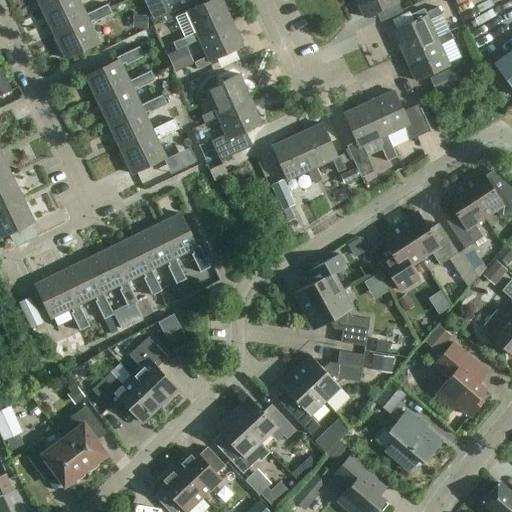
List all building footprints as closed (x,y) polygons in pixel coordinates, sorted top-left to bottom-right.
[(36,0),(42,11),(64,0),(36,0)] [(64,0),(42,11),(54,35),(88,19),(86,16),(78,0),(64,0)] [(143,0),(153,20),(170,12),(164,0),(143,0)] [(194,34),(181,40),(174,43),(177,51),(186,47),(197,42),(196,39),(230,23),(219,0),(214,0),(184,13),(194,34)] [(354,0),(363,19),(396,4),(394,0),(354,0)] [(108,5),(86,16),(88,19),(54,35),(66,60),(100,43),(90,23),(94,21),(95,22),(112,14),(108,5)] [(410,23),(391,32),(403,57),(437,42),(435,39),(428,21),(440,16),(437,8),(426,13),(424,8),(407,16),(410,23)] [(133,15),(133,29),(148,29),(148,15),(133,15)] [(196,39),(197,42),(205,59),(194,64),(192,65),(196,72),(209,66),(208,63),(242,48),(230,23),(196,39)] [(469,32),(458,37),(468,57),(479,52),(469,32)] [(437,42),(403,57),(414,82),(448,67),(439,46),(451,40),(448,33),(435,39),(437,42)] [(194,64),(186,47),(177,51),(167,55),(174,73),(192,65),(194,64)] [(131,86),(129,83),(121,66),(126,63),(127,64),(144,56),(140,48),(117,59),(118,61),(85,77),(97,102),(131,86)] [(511,49),(493,64),(511,89),(511,49)] [(456,65),(433,74),(441,92),(463,82),(456,65)] [(17,87),(11,90),(1,68),(0,68),(0,84),(9,104),(22,97),(17,87)] [(133,90),(145,84),(155,79),(151,72),(129,83),(131,86),(97,102),(108,126),(142,110),(141,107),(133,90)] [(216,116),(249,101),(238,76),(204,92),(214,112),(201,118),(204,125),(217,119),(216,116)] [(49,102),(65,98),(60,80),(44,85),(49,102)] [(401,112),(392,92),(367,104),(383,138),(387,136),(403,128),(409,141),(416,138),(410,125),(408,126),(401,112)] [(163,96),(141,107),(142,110),(108,126),(120,150),(154,134),(152,131),(144,114),(167,103),(163,96)] [(216,116),(217,119),(225,136),(212,142),(220,160),(252,145),(246,132),(261,126),(249,101),(216,116)] [(375,171),(364,147),(381,139),(383,144),(380,145),(387,161),(397,156),(387,136),(383,138),(367,104),(343,115),(355,142),(348,145),(362,177),(375,171)] [(401,112),(408,126),(410,125),(425,118),(419,105),(401,112)] [(178,127),(175,120),(152,131),(154,134),(120,150),(132,175),(166,159),(156,138),(178,127)] [(296,136),(311,170),(314,169),(331,161),(337,173),(344,170),(338,157),(336,158),(320,125),(296,136)] [(83,128),(71,134),(77,148),(90,143),(83,128)] [(311,170),(296,136),(271,147),(287,181),(307,172),(313,184),(320,181),(314,169),(311,170)] [(38,153),(53,147),(49,138),(34,144),(38,153)] [(0,179),(10,174),(0,153),(0,179)] [(356,168),(340,175),(343,184),(359,177),(356,168)] [(462,183),(484,217),(495,210),(500,217),(511,208),(511,186),(510,184),(495,193),(481,171),(462,183)] [(0,208),(22,198),(10,174),(0,179),(0,208)] [(296,204),(284,179),(271,186),(283,210),(296,204)] [(484,217),(462,183),(444,195),(455,213),(445,219),(465,249),(483,237),(474,224),(484,217)] [(0,208),(0,242),(2,241),(1,239),(34,223),(22,198),(0,208)] [(399,224),(421,258),(431,252),(440,265),(458,253),(439,223),(429,230),(417,212),(399,224)] [(199,247),(196,248),(180,215),(155,226),(172,260),(175,259),(192,251),(193,254),(192,254),(200,272),(209,267),(205,260),(199,247)] [(421,258),(399,224),(380,236),(392,254),(382,260),(401,290),(419,278),(410,265),(421,258)] [(168,262),(169,265),(167,266),(175,284),(185,279),(175,259),(172,260),(155,226),(131,238),(148,272),(151,270),(168,262)] [(144,274),(145,277),(143,278),(152,296),(160,292),(161,291),(151,270),(148,272),(131,238),(107,250),(124,284),(127,282),(144,274)] [(355,258),(366,251),(359,238),(347,245),(355,258)] [(507,265),(511,259),(511,250),(506,245),(496,256),(507,265)] [(120,285),(121,289),(120,289),(129,307),(137,302),(127,282),(124,284),(107,250),(83,261),(100,295),(103,294),(120,285)] [(461,251),(458,253),(449,259),(453,266),(466,258),(461,251)] [(304,312),(343,290),(333,272),(345,266),(339,254),(317,266),(323,277),(293,294),(304,312)] [(20,261),(8,267),(20,295),(33,290),(20,261)] [(96,297),(97,300),(96,301),(105,318),(110,316),(113,314),(103,294),(100,295),(83,261),(59,273),(76,307),(79,305),(96,297)] [(482,263),(473,269),(478,277),(485,268),(482,263)] [(72,309),(73,312),(71,313),(81,331),(89,326),(79,305),(76,307),(59,273),(35,285),(51,319),(72,309)] [(511,354),(511,280),(502,291),(511,299),(511,310),(490,336),(511,354)] [(168,288),(161,291),(160,292),(163,297),(171,293),(168,288)] [(343,290),(304,312),(314,330),(334,319),(339,330),(343,330),(341,342),(365,346),(369,320),(351,317),(348,311),(353,309),(343,290)] [(397,299),(405,312),(414,306),(406,294),(397,299)] [(31,297),(19,302),(30,327),(42,322),(31,297)] [(118,331),(110,316),(105,318),(103,319),(110,334),(118,331)] [(132,376),(160,406),(177,389),(157,367),(168,357),(148,337),(129,355),(141,367),(132,376)] [(376,342),(375,351),(387,353),(388,343),(376,342)] [(470,416),(489,393),(477,383),(487,372),(453,343),(434,364),(450,378),(436,393),(454,409),(457,405),(470,416)] [(295,369),(325,402),(341,387),(337,383),(341,379),(360,382),(364,355),(339,351),(337,364),(334,363),(325,371),(310,355),(295,369)] [(370,370),(391,373),(393,357),(372,354),(370,370)] [(325,402),(295,369),(279,383),(303,408),(294,417),(311,435),(320,426),(310,416),(325,402)] [(160,406),(132,376),(122,385),(110,372),(92,390),(111,410),(121,401),(142,422),(160,406)] [(391,382),(374,400),(389,414),(406,395),(391,382)] [(67,394),(75,405),(85,398),(77,387),(67,394)] [(233,412),(260,442),(276,427),(287,439),(296,430),(272,405),(263,413),(249,397),(233,412)] [(23,432),(11,405),(0,410),(0,434),(3,441),(23,432)] [(62,438),(86,471),(107,455),(94,437),(104,430),(86,406),(69,419),(76,428),(62,438)] [(431,446),(437,439),(405,411),(388,432),(395,438),(386,449),(411,470),(420,459),(424,463),(435,450),(431,446)] [(260,442),(233,412),(216,428),(230,443),(222,451),(243,473),(258,459),(251,451),(260,442)] [(326,454),(348,427),(339,418),(314,442),(326,454)] [(86,471),(62,438),(48,449),(41,439),(24,452),(42,476),(51,469),(64,487),(86,471)] [(285,454),(294,466),(312,452),(304,440),(285,454)] [(340,441),(324,460),(330,466),(347,447),(340,441)] [(176,466),(204,496),(221,479),(216,474),(225,466),(207,447),(199,455),(193,449),(176,466)] [(351,511),(381,511),(388,504),(365,484),(373,474),(351,455),(334,475),(349,488),(338,501),(351,511)] [(301,465),(308,472),(317,464),(309,456),(301,465)] [(0,511),(8,511),(10,511),(1,493),(12,488),(0,462),(0,511)] [(263,465),(251,474),(261,487),(273,478),(263,465)] [(186,511),(204,496),(176,466),(158,483),(164,489),(155,497),(169,511),(175,511),(181,507),(185,511),(186,511)] [(315,475),(294,499),(304,509),(317,494),(314,491),(323,481),(315,475)] [(288,491),(279,482),(270,491),(267,488),(260,494),(272,507),(288,491)] [(511,511),(511,493),(499,483),(482,503),(492,511),(511,511)] [(29,485),(20,489),(29,509),(38,506),(29,485)] [(247,511),(269,511),(259,501),(247,511)]
